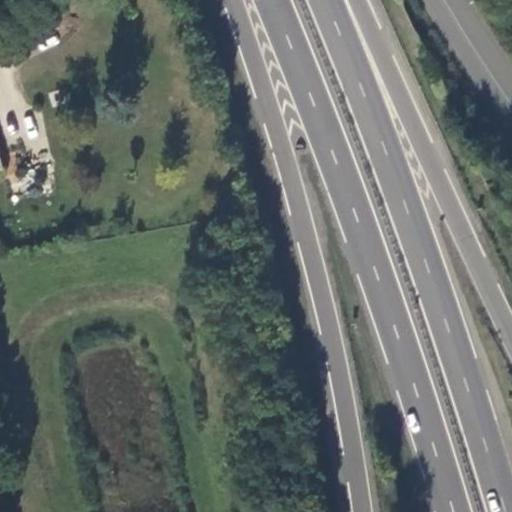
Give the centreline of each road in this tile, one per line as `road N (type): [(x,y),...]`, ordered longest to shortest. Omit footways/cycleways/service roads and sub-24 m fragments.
road 1 (trunk): [(269,0),(390,310),(452,511)]
road 2 (trunk): [(503,511),(435,285),(325,0)]
road 3 (trunk): [(231,0),(293,185),(333,345),(362,511)]
road 4 (trunk): [(511,334),(357,0)]
road 5 (tertiary): [(511,101),(443,0)]
